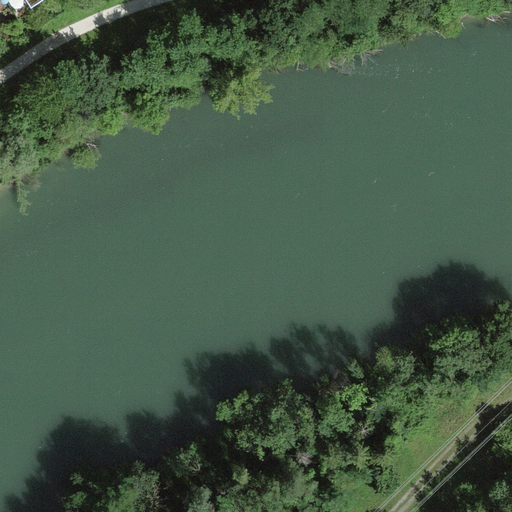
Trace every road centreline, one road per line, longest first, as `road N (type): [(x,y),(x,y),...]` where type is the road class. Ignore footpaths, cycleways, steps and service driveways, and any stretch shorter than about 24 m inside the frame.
road 1 (track): [(155,0),(50,43),(0,78)]
road 2 (track): [(397,511),(511,405)]
